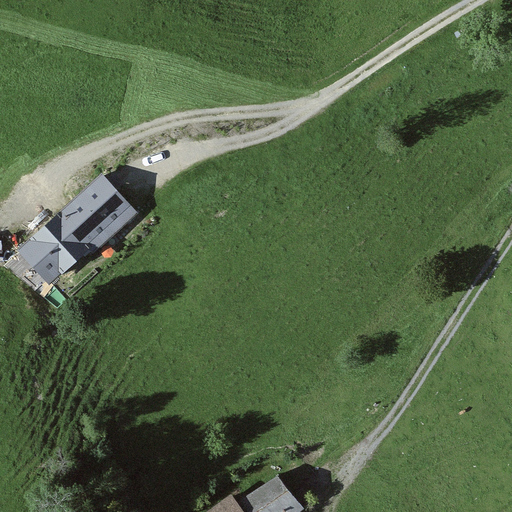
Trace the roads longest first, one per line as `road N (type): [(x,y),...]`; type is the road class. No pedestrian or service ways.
road 1 (track): [(474,0),(269,135),(131,178)]
road 2 (track): [(331,511),(347,471),(391,419),(511,231)]
